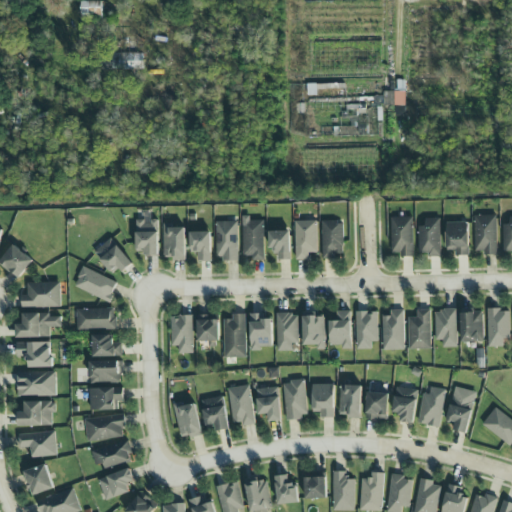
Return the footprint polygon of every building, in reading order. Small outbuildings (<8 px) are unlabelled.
[(102,1),(81,1),(81,18),(101,19),(102,1)] [(143,54),(101,53),(100,69),(143,69),(143,54)] [(404,106),(405,92),(384,91),(383,105),(404,106)] [(496,215),(473,215),(474,254),(497,253),(496,215)] [(412,217),(391,217),(391,255),(413,255),(412,217)] [(503,253),(511,253),(511,217),(510,217),(509,224),(503,224),(503,253)] [(419,255),(440,255),(440,218),(425,218),(425,226),(418,226),(419,255)] [(216,261),(238,261),(237,221),(215,221),(216,261)] [(265,258),(263,221),(242,222),(243,259),(265,258)] [(296,260),(309,260),(309,253),(317,253),(316,221),(294,221),(296,260)] [(321,222),(322,257),(344,257),(343,221),(321,222)] [(446,223),(446,249),(454,249),(454,255),(469,255),(468,222),(446,223)] [(185,259),(184,225),(163,226),(164,260),(185,259)] [(276,260),(290,260),(290,231),(269,231),(269,251),(276,250),(276,260)] [(211,261),(210,232),(190,232),(190,252),(198,252),(198,261),(211,261)] [(131,262),(111,238),(94,253),(115,276),(131,262)] [(0,263),(19,278),(33,260),(13,245),(0,261),(0,263)] [(109,302),(118,282),(82,267),(74,287),(109,302)] [(60,307),(60,282),(27,283),(27,295),(22,295),(22,307),(60,307)] [(77,330),(115,329),(115,308),(76,309),(77,330)] [(509,309),(487,310),(488,347),(503,347),(503,339),(509,339),(509,309)] [(404,350),(403,310),(390,310),(390,315),(382,315),(383,350),(404,350)] [(409,349),(431,349),(430,310),(416,310),(416,317),(408,317),(409,349)] [(436,310),(437,348),(457,347),(456,310),(436,310)] [(330,345),(341,345),(341,349),(352,349),(351,311),(336,312),(337,321),(329,321),(330,345)] [(372,349),(371,342),(377,342),(377,311),(355,312),(356,349),(372,349)] [(16,324),(17,338),(50,337),(49,327),(61,327),(61,316),(50,317),(50,313),(23,313),(23,324),(16,324)] [(298,343),(298,313),(276,314),(277,351),(292,351),(292,343),(298,343)] [(483,342),(483,313),(460,313),(461,342),(483,342)] [(219,341),(218,314),(198,315),(198,341),(219,341)] [(224,358),(246,357),(245,314),(232,314),(232,319),(224,320),(224,358)] [(171,346),(178,346),(179,354),(193,353),(192,315),(171,316),(171,346)] [(271,315),(250,315),(251,351),(261,351),(261,347),(272,346),(271,315)] [(303,345),(317,346),(317,349),(324,349),(325,316),(303,316),(303,345)] [(123,356),(122,342),(112,343),(112,335),(92,335),(93,357),(123,356)] [(51,342),(17,343),(17,359),(28,358),(29,367),(52,367),(51,342)] [(89,361),(90,383),(122,382),(122,361),(89,361)] [(56,396),(56,372),(17,372),(17,396),(56,396)] [(306,418),(305,381),(284,381),(285,419),(306,418)] [(334,416),(333,384),(312,384),(312,416),(334,416)] [(229,387),(232,425),(253,423),(250,385),(229,387)] [(361,417),(361,386),(340,385),(339,417),(361,417)] [(123,387),(90,388),(90,411),(118,410),(118,401),(124,401),(123,387)] [(267,414),(268,422),(282,421),(278,387),(256,390),(259,415),(267,414)] [(429,395),(423,394),(417,424),(439,427),(446,390),(431,387),(429,395)] [(467,433),(475,391),(454,387),(448,421),(455,422),(453,430),(467,433)] [(415,423),(416,389),(394,388),(394,413),(400,413),(400,422),(415,423)] [(387,419),(388,393),(367,392),(366,419),(387,419)] [(215,431),(229,429),(223,396),(201,400),(206,427),(214,425),(215,431)] [(19,427),(53,426),(52,412),(56,412),(56,402),(25,402),(25,412),(18,412),(19,427)] [(196,404),(183,406),(182,402),(174,404),(181,439),(202,435),(196,404)] [(511,448),(511,420),(495,407),(482,424),(511,448)] [(123,438),(122,428),(126,428),(125,415),(85,418),(87,441),(123,438)] [(20,449),(30,447),(31,458),(57,455),(54,431),(18,435),(20,449)] [(96,466),(103,464),(105,470),(133,461),(127,440),(91,451),(96,466)] [(32,495),(54,488),(46,464),(25,471),(32,495)] [(106,501),(130,492),(127,484),(135,481),(130,468),(98,480),(106,501)] [(355,480),(347,479),(347,471),(333,471),(332,510),(354,511),(355,480)] [(361,478),(360,511),(382,511),(383,473),(372,473),(372,479),(361,478)] [(327,498),(326,474),(305,474),(305,499),(327,498)] [(401,511),(402,507),(409,508),(412,480),(405,479),(405,475),(391,474),(387,511),(401,511)] [(275,476),(278,505),(299,503),(297,483),(289,484),(288,475),(275,476)] [(271,511),(265,479),(246,483),(251,511),(271,511)] [(436,511),(440,483),(419,480),(414,511),(436,511)] [(244,508),(238,482),(217,486),(222,511),(238,511),(238,509),(244,508)] [(464,511),(467,498),(462,497),(464,488),(448,484),(442,511),(464,511)] [(38,501),(42,511),(78,511),(81,511),(73,488),(38,501)] [(151,511),(158,504),(141,491),(125,511),(151,511)] [(476,493),(470,511),(493,511),(497,499),(476,493)] [(189,500),(192,511),(216,511),(212,498),(204,501),(202,496),(189,500)] [(498,511),(511,511),(511,504),(501,502),(498,511)]
